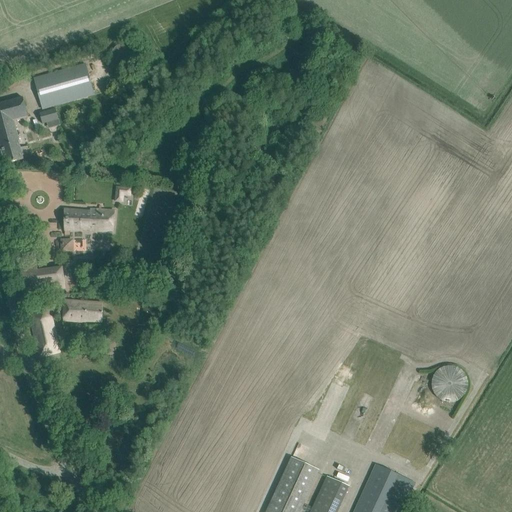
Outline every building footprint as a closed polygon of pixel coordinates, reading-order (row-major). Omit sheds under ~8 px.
[(43,110),(60,105),(94,96),(86,64),(34,78),(43,110)] [(23,97),(0,103),(0,145),(5,165),(24,159),(23,156),(30,154),(28,147),(22,148),(20,143),(21,143),(15,121),(29,118),(23,97)] [(56,109),(40,113),(43,124),(48,123),(59,120),(56,109)] [(130,190),(118,189),(117,200),(121,201),(122,194),(129,195),(130,190)] [(114,211),(101,210),(91,209),(91,212),(64,210),(65,230),(65,235),(70,235),(70,230),(89,229),(89,231),(113,231),(114,211)] [(62,268),(37,271),(32,272),(32,266),(21,267),(24,294),(65,289),(62,268)] [(104,304),(75,302),(65,301),(64,321),(85,323),(86,321),(102,322),(104,304)] [(54,354),(54,355),(60,354),(51,318),(45,319),(43,313),(29,317),(40,358),(54,354)] [(432,381),(432,384),(432,388),(433,392),(435,395),(438,398),(441,400),(444,402),(448,403),(452,403),(456,402),(459,400),(462,398),(465,395),(467,392),(468,388),(468,384),(468,381),(467,377),(465,374),(462,371),(459,368),(456,367),(452,366),(448,366),(444,367),(441,368),(438,371),(435,374),(433,377),(432,381)] [(299,511),(319,470),(309,466),(292,458),(266,511),(299,511)] [(402,511),(416,483),(375,464),(353,511),(402,511)] [(327,477),(310,511),(338,511),(350,487),(327,477)]
